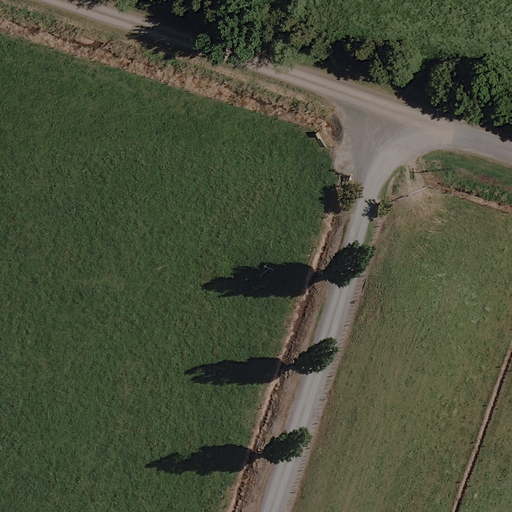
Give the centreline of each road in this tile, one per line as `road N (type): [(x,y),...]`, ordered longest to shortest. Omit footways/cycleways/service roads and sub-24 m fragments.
road 1 (unclassified): [(55,0),(511,154)]
road 2 (track): [(416,122),(294,511)]
